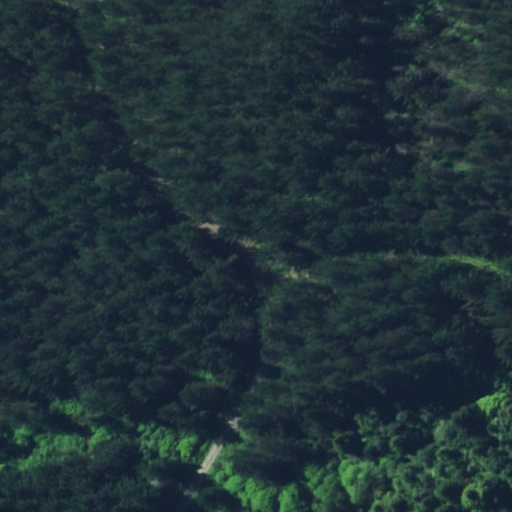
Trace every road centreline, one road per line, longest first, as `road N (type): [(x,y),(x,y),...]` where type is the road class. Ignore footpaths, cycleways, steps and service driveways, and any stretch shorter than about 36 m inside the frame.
road 1 (track): [(42,0),(117,150),(190,229),(233,401),(205,511)]
road 2 (track): [(208,511),(323,270),(463,163),(511,136)]
